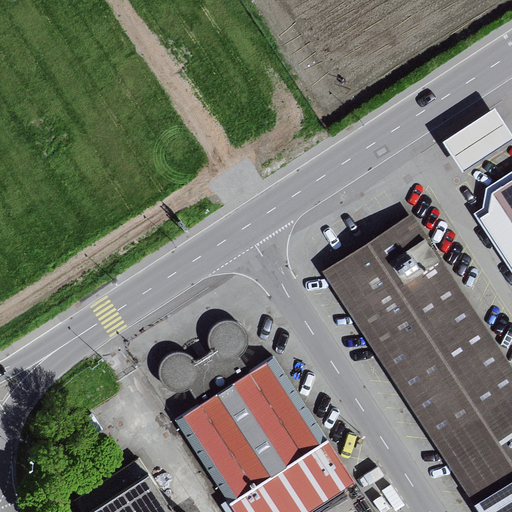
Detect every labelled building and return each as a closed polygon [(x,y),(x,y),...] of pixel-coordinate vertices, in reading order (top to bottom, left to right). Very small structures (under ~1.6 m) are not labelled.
[(446,137),(465,167),(511,137),(511,127),(497,105),(446,137)] [(511,175),(494,187),(491,206),(482,212),(511,257),(511,175)] [(511,468),(511,377),(409,219),(325,273),(469,496),(511,468)] [(200,405),(177,419),(236,511),(308,511),(355,483),(275,356),(250,372),(240,356),(245,351),(247,346),(248,342),(248,338),(247,332),(244,328),(239,324),(234,321),(228,320),(221,322),(216,325),(212,329),(209,335),(209,342),(210,346),(213,351),(196,362),(193,358),(187,354),(181,353),(175,353),(170,355),(166,358),(162,363),(160,370),(160,377),(163,382),(167,387),(173,390),(179,391),(185,391),(190,389),(200,405)] [(164,511),(134,463),(71,501),(77,511),(164,511)] [(511,511),(511,480),(472,505),(476,511),(511,511)]
